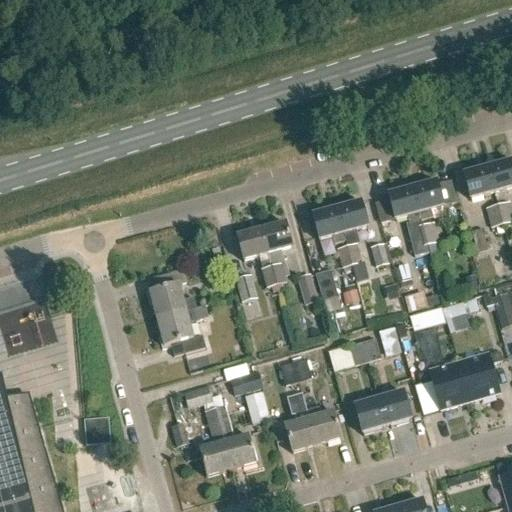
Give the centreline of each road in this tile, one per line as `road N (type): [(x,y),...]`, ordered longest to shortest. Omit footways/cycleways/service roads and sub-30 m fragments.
road 1 (primary): [(0,179),(511,21)]
road 2 (residential): [(91,240),(511,123)]
road 3 (residential): [(165,511),(91,240)]
road 4 (residential): [(252,511),(511,438)]
road 5 (track): [(0,77),(246,0)]
